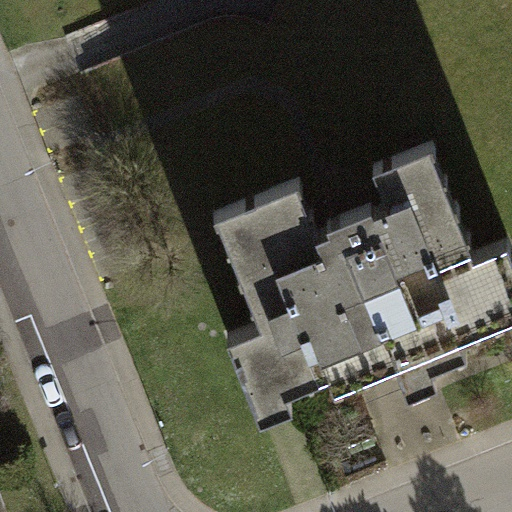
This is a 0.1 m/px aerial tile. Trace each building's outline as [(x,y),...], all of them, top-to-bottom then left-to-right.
[(374,164),(389,201),(374,207),(372,202),(328,220),(330,225),(338,246),(328,250),(319,229),(302,186),(304,185),(301,176),(215,211),(218,220),(221,219),(262,319),(228,333),(246,377),(277,365),(286,387),(329,370),(336,387),(345,383),(344,381),(397,359),(425,348),(432,365),(437,364),(436,361),(459,352),(460,354),(468,351),(461,333),(496,319),(498,323),(506,319),(505,316),(496,293),(511,286),(511,244),(509,237),(475,251),(434,150),(438,149),(434,140),(374,164)] [(338,246),(330,225),(319,229),(328,250),(338,246)] [(511,286),(496,293),(505,316),(511,312),(511,286)] [(425,348),(397,359),(410,389),(437,378),(432,365),(425,348)] [(277,365),(246,377),(261,414),(292,401),(286,387),(277,365)]
